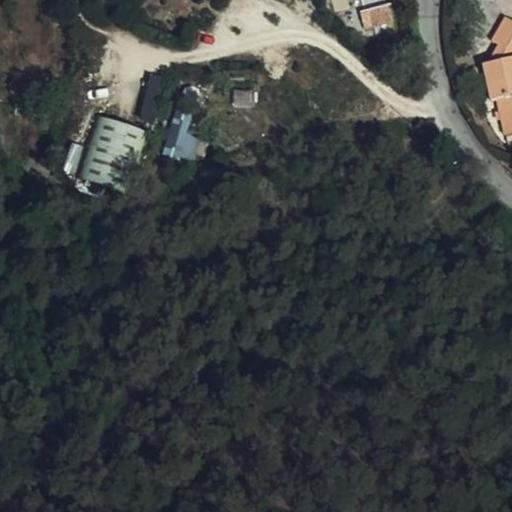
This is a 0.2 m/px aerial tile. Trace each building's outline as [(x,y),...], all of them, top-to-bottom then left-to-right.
[(354,0),(357,9),(389,0),(354,0)] [(361,10),(365,29),(397,21),(392,2),(361,10)] [(511,140),(511,25),(506,23),(494,47),(502,51),(500,56),(511,61),(508,66),(485,73),(494,109),(502,107),(510,141),(511,140)] [(140,116),(157,120),(167,77),(151,73),(140,116)] [(189,131),(193,113),(174,108),(164,153),(195,160),(201,134),(189,131)] [(150,146),(98,131),(81,192),(133,208),(150,146)]
